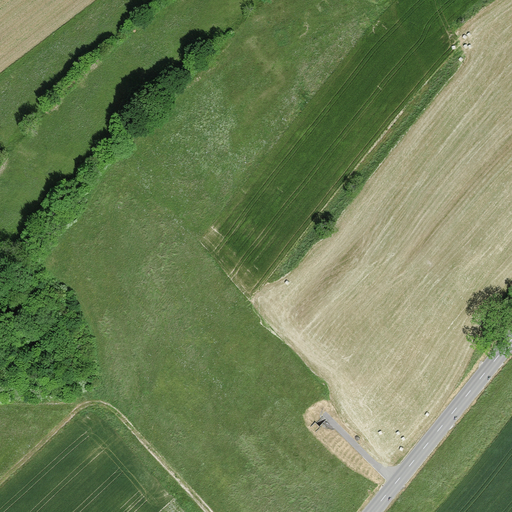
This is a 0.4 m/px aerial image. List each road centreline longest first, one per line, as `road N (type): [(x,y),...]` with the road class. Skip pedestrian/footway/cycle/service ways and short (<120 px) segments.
road 1 (track): [(206,511),(101,402),(72,411),(0,479)]
road 2 (tertiary): [(368,511),(511,337)]
